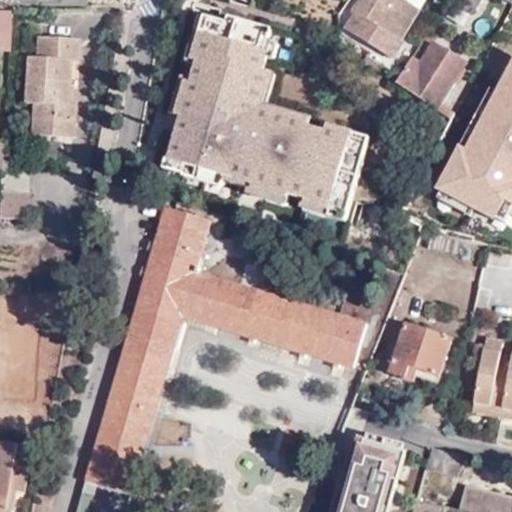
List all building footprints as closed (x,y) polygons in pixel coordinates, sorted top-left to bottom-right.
[(404,34),(425,0),(363,0),(354,13),(357,15),(348,29),(394,59),(405,42),(397,37),(401,32),(404,34)] [(367,137),(266,112),(275,76),(261,72),(271,32),(198,14),(181,81),(159,166),(189,174),(185,188),(344,228),(367,137)] [(72,139),(75,106),(66,106),(68,91),(70,63),(78,64),(78,41),(39,39),(37,59),(30,58),(26,104),(33,105),(31,136),(72,139)] [(439,103),(464,60),(436,43),(423,64),(413,57),(398,83),(433,108),(452,120),(461,102),(453,98),(447,108),(439,103)] [(66,106),(75,106),(76,92),(68,91),(66,106)] [(462,197),(464,184),(449,181),(446,193),(462,197)] [(420,233),(421,233),(424,234),(429,216),(493,228),(500,191),(464,184),(462,197),(446,193),(416,187),(400,218),(420,227),(420,233)] [(27,194),(0,191),(0,219),(25,221),(27,194)] [(86,480),(97,484),(129,494),(182,319),(351,371),(364,326),(195,273),(210,223),(166,210),(86,480)] [(388,373),(409,380),(415,367),(438,375),(451,338),(406,323),(388,373)] [(501,411),(501,408),(508,378),(497,375),(498,367),(503,344),(486,339),(473,401),(488,405),(487,408),(501,411)] [(511,357),(510,371),(508,378),(501,408),(511,410),(511,357)] [(508,378),(510,371),(498,367),(497,375),(508,378)] [(471,410),(499,416),(501,411),(487,408),(488,405),(473,401),(471,410)] [(511,418),(511,410),(501,408),(501,411),(499,416),(511,418)] [(0,511),(12,511),(16,491),(24,493),(30,463),(19,461),(22,444),(0,441),(0,511)] [(431,448),(424,471),(457,479),(463,457),(431,448)] [(88,511),(97,484),(86,480),(75,511),(88,511)] [(413,511),(417,501),(419,492),(387,482),(378,511),(413,511)] [(461,511),(511,511),(511,495),(468,485),(462,511),(461,511)] [(413,511),(444,511),(445,508),(417,501),(413,511)]
